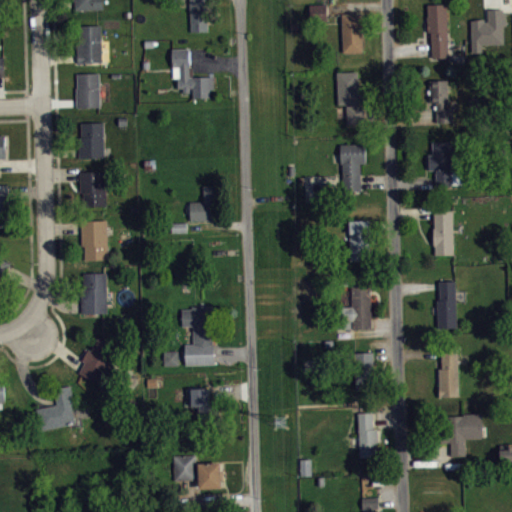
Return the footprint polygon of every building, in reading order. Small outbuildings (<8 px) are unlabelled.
[(103,0),(103,9),(75,10),(75,1),(73,1),(73,0),(103,0)] [(189,0),(190,31),(208,31),(207,0),(189,0)] [(309,4),(326,3),(326,21),(310,21),(309,4)] [(427,4),(428,31),(431,32),(433,57),(449,57),(447,4),(427,4)] [(341,13),(343,52),(363,52),(362,12),(341,13)] [(508,49),(507,14),(490,14),(490,24),(473,24),(474,57),(485,57),(485,50),(508,49)] [(101,24),(101,40),(108,40),(109,61),(78,63),(77,40),(81,40),(81,25),(101,24)] [(171,48),(172,66),(173,66),(173,77),(177,77),(177,88),(183,88),(183,92),(189,92),(189,88),(192,88),(192,97),(210,97),(209,89),(214,89),(214,75),(190,76),(189,48),(171,48)] [(336,71),(338,104),(350,103),(350,105),(346,105),(347,124),(366,123),(365,85),(359,85),(358,70),(336,71)] [(77,73),(78,87),(76,87),(77,107),(100,107),(100,96),(105,96),(105,90),(100,90),(99,72),(77,73)] [(429,80),(430,102),(436,102),(437,123),(454,123),(453,108),(449,108),(448,79),(429,80)] [(104,121),(105,156),(79,157),(79,136),(81,136),(81,122),(104,121)] [(0,180),(2,180),(2,163),(8,163),(8,139),(0,139),(0,180)] [(432,142),(432,154),(429,154),(429,170),(435,170),(436,186),(462,185),(462,169),(452,169),(451,141),(432,142)] [(340,144),(340,163),(342,163),(343,189),(361,189),(361,163),(366,163),(366,143),(340,144)] [(79,171),(105,171),(106,205),(85,205),(84,193),(80,193),(79,171)] [(0,184),(0,226),(10,226),(8,184),(0,184)] [(190,201),(190,203),(185,203),(185,214),(190,214),(190,221),(219,220),(218,186),(203,186),(203,201),(190,201)] [(434,210),(453,210),(454,254),(435,254),(435,245),(434,245),(433,228),(435,228),(434,210)] [(85,259),(108,259),(107,220),(81,220),(82,245),(84,245),(85,259)] [(349,220),(350,260),(373,260),(372,220),(349,220)] [(171,222),(172,232),(187,231),(187,222),(171,222)] [(0,283),(11,262),(0,257),(0,283)] [(106,272),(84,272),(84,288),(81,288),(81,312),(107,312),(106,272)] [(335,307),(335,329),(372,328),(371,275),(351,276),(351,306),(349,306),(349,307),(335,307)] [(439,280),(440,299),(437,300),(438,328),(457,327),(456,280),(439,280)] [(182,309),(182,326),(192,326),(193,343),(185,343),(185,364),(214,364),(212,305),(192,306),(192,309),(182,309)] [(79,373),(85,362),(82,360),(88,349),(91,350),(99,338),(122,349),(104,386),(79,373)] [(439,396),(459,395),(458,349),(441,349),(442,368),(438,368),(439,396)] [(164,351),(164,365),(178,365),(178,350),(164,351)] [(374,352),(353,352),(356,389),(376,388),(374,352)] [(36,408),(57,403),(53,388),(71,385),(75,403),(72,403),(76,423),(42,430),(36,408)] [(191,388),(209,387),(210,404),(218,404),(220,423),(205,423),(204,409),(191,409),(191,388)] [(358,412),(359,457),(377,456),(376,441),(378,441),(377,428),(374,428),(373,411),(358,412)] [(482,413),(483,437),(466,437),(466,455),(451,455),(451,442),(441,442),(440,415),(463,415),(463,413),(482,413)] [(500,449),(501,464),(511,463),(511,446),(509,446),(509,444),(499,444),(500,449)] [(226,487),(199,488),(199,479),(174,479),(174,452),(200,452),(200,462),(225,462),(226,487)] [(303,481),(314,480),(314,464),(303,464),(303,481)] [(362,497),(362,509),(365,509),(365,511),(375,511),(375,508),(379,508),(378,496),(362,497)]
